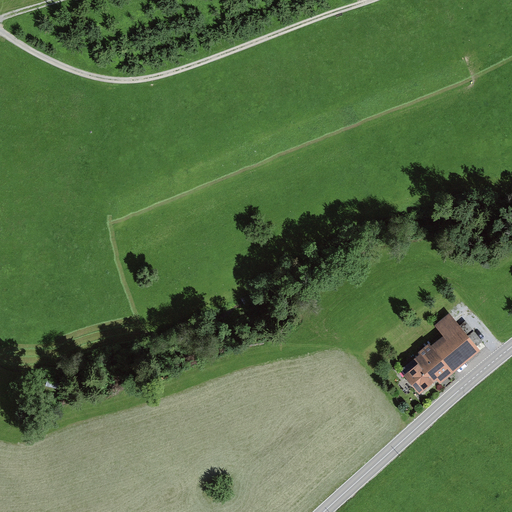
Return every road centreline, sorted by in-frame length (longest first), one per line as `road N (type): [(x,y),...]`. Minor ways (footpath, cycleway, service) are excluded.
road 1 (track): [(0,31),(58,65),(120,81),(211,60),(369,0)]
road 2 (tertiary): [(324,511),(511,347)]
